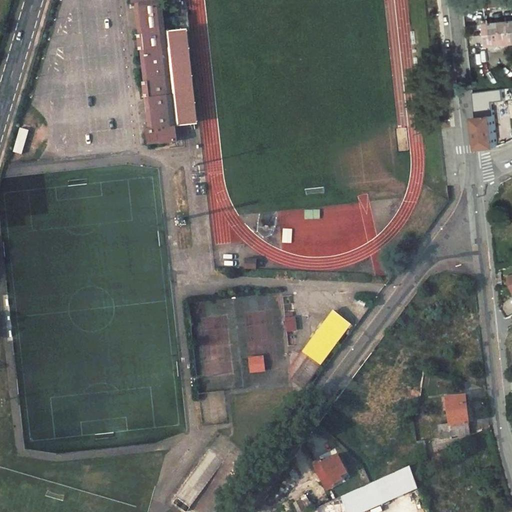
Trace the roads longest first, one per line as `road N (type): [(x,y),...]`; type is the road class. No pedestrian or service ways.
road 1 (unclassified): [(240,511),(467,212)]
road 2 (unknown): [(407,291),(321,281),(180,281)]
road 3 (unclassified): [(495,393),(483,270),(467,212)]
road 4 (unclassified): [(473,173),(454,0)]
